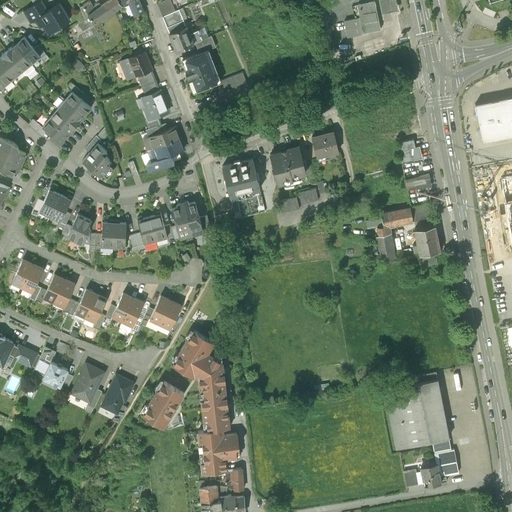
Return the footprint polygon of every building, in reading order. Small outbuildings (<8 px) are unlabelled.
[(109,0),(104,4),(111,13),(122,6),(118,0),(109,0)] [(118,0),(122,6),(128,2),(133,9),(133,10),(135,15),(143,12),(141,6),(138,0),(118,0)] [(170,0),(163,0),(156,3),(162,17),(176,11),(170,0)] [(395,0),(379,0),(382,13),(398,10),(395,0)] [(375,1),(357,5),(363,33),(381,29),(375,1)] [(41,2),(24,12),(31,23),(35,20),(35,19),(47,12),(41,2)] [(99,3),(94,7),(90,2),(83,6),(90,17),(95,24),(111,13),(104,4),(101,6),(99,3)] [(47,12),(35,19),(35,20),(38,24),(41,22),(48,33),(69,20),(60,4),(47,12)] [(90,17),(83,6),(81,8),(86,19),(90,17)] [(176,11),(162,17),(167,26),(176,22),(183,19),(179,9),(176,11)] [(90,17),(86,19),(79,24),(84,31),(95,24),(90,17)] [(183,19),(176,22),(179,29),(169,33),(176,51),(195,43),(202,40),(198,30),(189,34),(183,19)] [(176,22),(167,26),(169,33),(179,29),(176,22)] [(202,40),(195,43),(199,53),(208,49),(209,49),(216,46),(212,35),(202,40)] [(34,49),(24,37),(21,40),(22,41),(16,45),(31,64),(40,57),(34,49)] [(31,64),(16,45),(12,49),(11,48),(6,52),(22,71),(31,64)] [(49,59),(38,45),(34,49),(40,57),(44,62),(49,59)] [(199,53),(182,59),(186,70),(185,70),(188,78),(189,78),(194,91),(221,81),(220,80),(209,49),(208,49),(199,53)] [(145,51),(130,57),(138,76),(153,70),(145,51)] [(0,62),(13,78),(22,71),(6,52),(2,55),(2,56),(0,58),(0,62)] [(13,78),(0,62),(0,80),(4,86),(13,78)] [(243,72),(220,80),(221,81),(224,90),(247,82),(243,72)] [(152,73),(140,78),(143,87),(145,87),(157,83),(152,73)] [(4,86),(0,80),(0,90),(4,95),(8,91),(4,86)] [(84,93),(71,82),(67,86),(72,91),(80,97),(84,93)] [(157,83),(145,87),(148,94),(160,90),(157,83)] [(148,94),(144,96),(152,117),(154,116),(168,110),(160,90),(148,94)] [(80,97),(72,91),(65,100),(83,115),(88,110),(88,111),(91,107),(80,97)] [(511,124),(507,97),(475,103),(476,111),(474,115),(477,117),(479,127),(477,131),(481,133),(482,141),(511,134),(511,124)] [(83,115),(65,100),(57,108),(76,125),(80,120),(79,120),(83,115)] [(76,125),(57,108),(50,117),(68,133),(71,129),(72,129),(76,125)] [(152,117),(147,119),(150,127),(157,125),(161,123),(158,117),(155,118),(154,116),(152,117)] [(68,133),(50,117),(42,126),(46,129),(61,142),(64,139),(63,138),(68,133)] [(42,126),(34,119),(30,123),(42,134),(46,129),(42,126)] [(150,127),(146,129),(148,135),(160,131),(157,125),(150,127)] [(160,131),(148,135),(153,147),(179,136),(174,125),(160,131)] [(343,135),(347,151),(385,142),(381,126),(343,135)] [(334,131),(312,136),(317,155),(338,150),(334,131)] [(5,138),(0,135),(0,155),(20,165),(26,153),(19,149),(18,145),(14,142),(5,138)] [(96,135),(85,148),(89,152),(98,142),(100,139),(96,135)] [(179,136),(153,147),(158,159),(171,153),(184,148),(179,136)] [(400,140),(402,153),(399,153),(401,160),(421,156),(419,146),(415,146),(414,137),(400,140)] [(89,152),(82,160),(99,174),(102,174),(110,165),(106,161),(109,157),(104,153),(107,150),(98,142),(89,152)] [(300,145),(287,149),(287,148),(282,149),(282,151),(270,154),(274,172),(272,172),(273,178),(276,178),(277,184),(283,183),(284,187),(293,185),(292,181),(302,179),(301,175),(306,174),(305,168),(307,167),(305,160),(303,161),(300,145)] [(174,161),(171,153),(158,159),(146,164),(149,171),(174,161)] [(20,165),(0,155),(0,168),(12,174),(15,168),(18,170),(20,165)] [(256,173),(252,158),(240,161),(239,159),(234,160),(234,162),(222,165),(226,180),(224,181),(225,187),(227,187),(230,196),(260,189),(257,179),(259,179),(257,173),(256,173)] [(134,159),(128,162),(132,173),(138,171),(134,159)] [(511,224),(511,161),(502,163),(511,224)] [(429,173),(406,180),(407,189),(431,186),(429,173)] [(323,180),(317,182),(320,193),(326,192),(323,180)] [(0,181),(0,195),(3,197),(6,190),(8,190),(10,187),(0,181)] [(54,187),(50,186),(44,199),(39,209),(50,214),(60,193),(53,189),(54,187)] [(260,189),(230,196),(235,219),(265,211),(260,189)] [(317,189),(299,193),(302,205),(319,200),(317,189)] [(60,193),(50,214),(61,219),(65,209),(72,196),(68,194),(67,196),(60,193)] [(38,197),(31,212),(36,215),(39,209),(44,199),(38,197)] [(297,197),(273,203),(276,215),(299,209),(297,197)] [(195,201),(188,202),(188,199),(182,201),(191,234),(203,231),(199,216),(195,201)] [(191,234),(182,201),(177,202),(178,205),(172,207),(176,224),(180,237),(191,234)] [(431,203),(381,212),(383,222),(381,223),(381,225),(388,224),(407,221),(433,216),(431,203)] [(61,219),(58,225),(64,227),(66,222),(71,212),(65,209),(61,219)] [(160,210),(155,212),(155,213),(149,215),(155,238),(167,235),(164,224),(160,210)] [(90,218),(78,213),(68,234),(83,241),(90,226),(87,225),(90,218)] [(207,214),(199,216),(203,231),(211,228),(207,214)] [(149,215),(143,217),(142,215),(137,216),(141,231),(144,241),(155,238),(149,215)] [(109,219),(109,221),(102,220),(102,232),(101,244),(113,245),(114,219),(109,219)] [(120,219),(114,219),(113,245),(125,245),(126,222),(120,221),(120,219)] [(72,224),(66,222),(64,227),(61,233),(66,236),(72,224)] [(171,226),(170,223),(164,224),(167,235),(169,241),(174,239),(171,226)] [(433,225),(415,228),(418,243),(413,244),(414,249),(414,251),(419,250),(420,255),(422,264),(436,261),(434,252),(440,250),(435,223),(433,223),(433,225)] [(176,224),(171,226),(174,239),(180,237),(176,224)] [(381,225),(377,226),(379,235),(390,233),(388,224),(381,225)] [(141,231),(135,232),(140,249),(145,247),(144,241),(141,231)] [(135,232),(129,234),(134,250),(140,249),(135,232)] [(411,248),(394,252),(390,233),(379,235),(377,235),(382,263),(400,259),(420,255),(419,250),(414,251),(414,249),(411,250),(411,248)] [(16,272),(12,281),(22,286),(33,263),(22,258),(16,272)] [(43,268),(33,263),(22,286),(32,291),(36,284),(43,268)] [(11,269),(5,282),(10,284),(12,281),(16,272),(11,269)] [(65,278),(54,273),(47,289),(43,296),(54,301),(65,278)] [(75,283),(65,278),(54,301),(64,306),(69,297),(75,283)] [(32,291),(30,297),(35,299),(41,287),(36,284),(32,291)] [(41,287),(35,299),(40,302),(43,296),(47,289),(41,287)] [(79,302),(75,311),(85,316),(96,293),(86,288),(79,302)] [(116,306),(112,315),(122,320),(133,297),(123,292),(116,306)] [(107,298),(96,293),(85,316),(96,321),(100,312),(107,298)] [(171,299),(160,295),(154,308),(150,317),(160,322),(171,299)] [(64,306),(63,309),(68,312),(74,299),(69,297),(64,306)] [(133,297),(122,320),(133,324),(137,315),(144,302),(133,297)] [(74,299),(68,312),(73,314),(75,311),(79,302),(74,299)] [(171,299),(160,322),(170,327),(181,304),(171,299)] [(106,314),(105,316),(110,318),(112,315),(116,306),(111,303),(106,314)] [(143,318),(141,322),(146,324),(150,317),(154,308),(149,306),(143,318)] [(96,321),(93,326),(99,329),(105,316),(106,314),(100,312),(96,321)] [(133,324),(131,328),(137,331),(141,322),(143,318),(137,315),(133,324)] [(214,342),(194,329),(188,339),(187,339),(178,353),(179,353),(173,363),(193,376),(208,352),(214,342)] [(0,364),(2,365),(3,363),(12,345),(13,342),(4,338),(5,337),(4,337),(3,338),(0,336),(0,364)] [(31,365),(35,367),(40,357),(41,355),(37,354),(37,353),(19,344),(18,347),(13,356),(17,358),(16,359),(30,366),(31,365)] [(18,347),(12,345),(3,363),(13,367),(16,359),(17,358),(13,356),(18,347)] [(56,351),(45,346),(41,355),(40,357),(51,362),(51,361),(56,351)] [(213,356),(208,352),(194,374),(199,376),(199,383),(202,383),(203,390),(225,388),(224,381),(225,380),(224,372),(223,372),(221,355),(213,356)] [(68,369),(51,361),(51,362),(43,378),(60,386),(61,383),(66,372),(68,369)] [(104,371),(86,362),(72,392),(89,401),(90,401),(96,387),(104,371)] [(399,394),(408,444),(431,439),(448,435),(435,371),(417,374),(419,381),(397,385),(399,394)] [(73,375),(66,372),(61,383),(68,386),(73,375)] [(116,373),(102,404),(116,411),(117,412),(121,402),(123,399),(125,399),(133,381),(116,373)] [(184,391),(163,379),(158,388),(156,388),(148,402),(149,403),(143,412),(163,425),(184,391)] [(96,387),(90,401),(89,401),(88,403),(94,406),(102,390),(96,387)] [(225,388),(203,390),(204,398),(201,399),(203,420),(206,420),(207,428),(218,427),(229,426),(227,404),(227,396),(226,396),(225,388)] [(408,444),(399,394),(385,397),(396,446),(408,444)] [(128,406),(121,402),(117,412),(116,411),(113,419),(118,421),(121,416),(128,406)] [(168,427),(145,430),(153,511),(188,511),(180,436),(197,429),(198,429),(207,428),(206,420),(203,420),(193,421),(168,427)] [(207,428),(198,429),(199,440),(202,440),(204,460),(201,460),(202,470),(227,468),(226,457),(236,456),(235,446),(238,445),(238,439),(237,439),(236,431),(223,433),(222,434),(219,435),(218,427),(207,428)] [(431,439),(433,451),(451,448),(448,435),(431,439)] [(451,448),(433,451),(435,461),(438,475),(445,473),(458,471),(453,448),(451,448)] [(435,461),(420,464),(421,470),(419,471),(420,475),(422,474),(424,484),(446,479),(445,473),(438,475),(435,461)] [(415,467),(403,469),(406,484),(418,482),(415,467)] [(242,468),(226,469),(226,476),(223,477),(223,480),(227,479),(227,485),(235,488),(243,487),(242,468)] [(204,483),(199,484),(201,500),(210,499),(218,497),(216,482),(210,483),(204,483)] [(231,492),(219,494),(220,497),(221,511),(235,511),(237,511),(235,495),(231,495),(231,492)] [(244,494),(235,495),(237,511),(246,511),(244,494)] [(218,497),(210,499),(212,511),(221,511),(220,497),(218,497)] [(212,511),(210,499),(201,500),(202,511),(212,511)]
